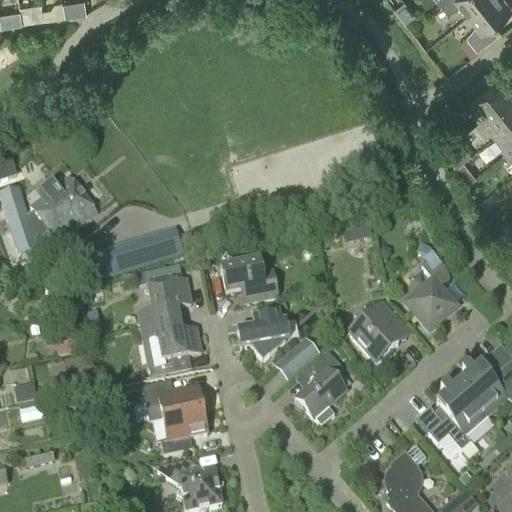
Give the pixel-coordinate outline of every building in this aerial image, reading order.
[(85,0),(63,0),(65,13),(87,10),(85,0)] [(435,0),(446,14),(459,7),(467,17),(487,0),(435,0)] [(487,0),(467,17),(474,26),(465,37),(476,51),(493,37),(486,29),(511,9),(503,0),(487,0)] [(413,15),(402,2),(393,9),(403,22),(413,15)] [(0,13),(0,26),(0,27),(22,23),(21,14),(20,10),(0,13)] [(32,22),(31,16),(27,13),(21,14),(22,23),(32,22)] [(478,122),(511,96),(497,79),(467,103),(476,115),(474,116),(478,122)] [(511,97),(511,96),(478,122),(484,129),(486,127),(494,138),(511,123),(511,97)] [(511,151),(511,123),(494,138),(503,149),(501,150),(505,156),(507,155),(511,151)] [(17,194),(0,199),(0,204),(17,256),(36,250),(35,246),(48,236),(58,248),(73,236),(74,238),(84,231),(82,229),(96,218),(67,182),(55,192),(51,187),(38,197),(42,202),(29,212),(32,215),(26,220),(17,194)] [(486,204),(479,209),(484,216),(491,211),(486,204)] [(369,239),(367,229),(357,231),(359,241),(369,239)] [(177,232),(152,239),(112,251),(113,253),(61,268),(67,291),(157,265),(158,266),(159,266),(184,259),(177,232)] [(420,271),(430,283),(403,307),(428,335),(456,310),(439,290),(448,282),(436,257),(433,260),(421,247),(413,254),(424,267),(420,271)] [(252,305),(277,300),(272,276),(262,278),(259,264),(219,272),(225,299),(250,293),(252,305)] [(140,332),(174,325),(171,312),(190,308),(185,284),(146,292),(151,315),(137,318),(140,332)] [(375,368),(397,348),(383,332),(393,323),(379,306),(363,310),(365,322),(348,337),(375,368)] [(254,332),(246,334),(236,336),(239,353),(249,351),(261,365),(285,344),(278,315),(251,320),(254,332)] [(102,336),(99,324),(87,327),(90,339),(102,336)] [(176,337),(174,325),(140,332),(148,372),(162,369),(161,365),(200,357),(195,333),(176,337)] [(317,361),(303,345),(272,372),(286,388),(317,361)] [(332,352),(338,359),(343,354),(337,347),(332,352)] [(464,383),(458,389),(489,425),(511,406),(511,407),(511,387),(509,385),(511,382),(511,367),(510,365),(499,352),(487,363),(490,367),(483,374),(479,370),(472,376),(469,372),(468,372),(467,371),(466,371),(465,371),(463,372),(462,372),(461,373),(461,375),(461,376),(461,377),(461,378),(461,379),(464,383)] [(90,359),(65,364),(69,388),(94,383),(90,359)] [(333,418),(326,411),(345,395),(326,374),(294,402),(312,423),(313,422),(320,429),(333,418)] [(18,405),(37,400),(33,385),(14,390),(18,405)] [(193,393),(167,399),(164,387),(141,392),(148,426),(202,415),(201,415),(198,415),(193,393)] [(436,408),(439,412),(432,418),(428,414),(415,425),(426,438),(427,437),(436,448),(447,440),(462,458),(472,449),(467,444),(489,425),(458,389),(451,395),(447,391),(446,390),(445,390),(444,390),(442,390),(441,391),(440,392),(440,393),(439,394),(439,395),(439,396),(440,398),(443,401),(436,408)] [(112,417),(108,398),(100,399),(104,418),(112,417)] [(97,429),(93,409),(79,412),(82,431),(97,429)] [(202,415),(148,426),(148,427),(152,426),(156,448),(160,447),(162,459),(191,453),(189,442),(206,438),(202,415)] [(499,459),(509,450),(504,443),(493,452),(499,459)] [(415,450),(405,459),(404,457),(388,470),(390,472),(387,476),(384,480),(383,485),(383,490),(385,494),(390,502),(385,507),(389,511),(426,511),(416,500),(419,495),(421,491),(421,486),(421,481),(419,477),(416,473),(417,472),(415,470),(425,462),(415,450)] [(52,457),(25,464),(27,471),(27,473),(55,466),(52,457)] [(25,463),(16,465),(18,473),(27,471),(25,464),(25,463)] [(213,473),(190,478),(187,465),(160,471),(156,476),(179,490),(180,496),(177,501),(182,504),(183,511),(207,511),(221,509),(218,496),(222,490),(216,486),(213,473)] [(471,484),(465,476),(457,483),(464,490),(471,484)] [(465,494),(449,507),(443,511),(474,511),(478,510),(465,494)]
